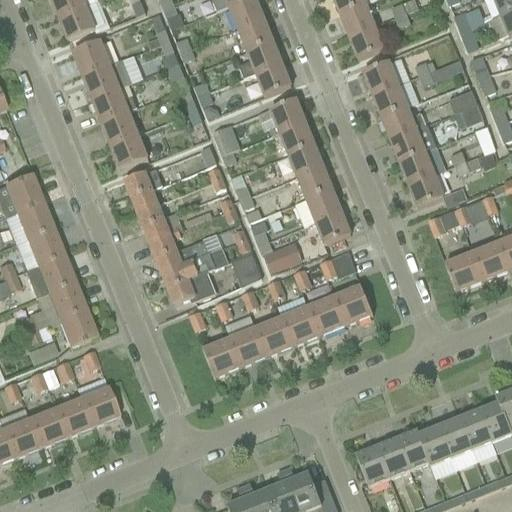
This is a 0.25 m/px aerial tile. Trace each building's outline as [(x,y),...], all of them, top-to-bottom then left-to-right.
[(86,11),(81,0),(49,0),(59,23),(86,12),(86,11)] [(156,0),(162,14),(174,9),(169,0),(156,0)] [(228,13),(254,2),(253,0),(211,0),(218,17),(228,13)] [(366,10),(361,0),(331,0),(340,20),(366,10)] [(460,6),(457,0),(443,0),(448,11),(460,6)] [(511,15),(511,0),(491,0),(500,20),(511,15)] [(263,24),(254,2),(228,13),(237,35),(263,24)] [(391,13),(395,25),(407,20),(419,15),(414,4),(391,13)] [(99,6),(86,11),(86,12),(59,23),(68,46),(95,35),(96,39),(110,33),(99,6)] [(145,19),(140,7),(132,10),(137,22),(145,19)] [(178,18),(174,9),(162,14),(166,23),(178,18)] [(375,32),(366,10),(340,20),(349,43),(375,32)] [(511,40),(511,15),(500,20),(508,42),(511,41),(511,40)] [(453,22),(459,36),(470,32),(465,18),(453,22)] [(410,29),(407,20),(395,25),(399,33),(410,29)] [(273,47),(263,24),(237,35),(246,57),(273,47)] [(384,55),(375,32),(349,43),(358,65),(384,55)] [(479,53),(470,32),(459,36),(467,58),(479,53)] [(170,46),(166,34),(155,38),(158,44),(148,48),(150,54),(160,50),(170,46)] [(176,48),(180,58),(191,53),(187,43),(176,48)] [(73,58),(82,81),(110,70),(101,46),(73,58)] [(175,58),(170,46),(160,50),(164,62),(175,58)] [(282,69),(273,47),(246,57),(250,67),(238,72),(243,84),(248,82),(248,83),(255,79),(282,69)] [(195,64),(191,53),(180,58),(184,68),(195,64)] [(178,69),(175,58),(164,62),(161,64),(165,75),(169,73),(178,69)] [(471,66),(478,85),(489,80),(482,61),(471,66)] [(123,66),(111,70),(110,70),(82,81),(92,104),(120,93),(120,94),(132,89),(123,66)] [(430,78),(418,83),(423,93),(434,88),(463,76),(459,66),(430,78)] [(364,78),(373,101),(398,91),(389,68),(364,78)] [(414,73),(418,83),(430,78),(426,68),(414,73)] [(184,81),(178,69),(169,73),(165,75),(170,87),(174,86),(174,85),(184,81)] [(291,91),(282,69),(255,79),(264,102),(267,101),(291,91)] [(496,97),(493,89),(489,80),(478,85),(485,101),(496,97)] [(174,86),(178,96),(188,91),(184,81),(174,85),(174,86)] [(194,92),(198,101),(209,97),(205,88),(194,92)] [(198,114),(188,91),(178,96),(188,119),(198,114)] [(407,113),(398,91),(373,101),(382,123),(407,113)] [(132,103),(125,106),(120,94),(120,93),(92,104),(101,127),(129,116),(136,113),(132,103)] [(477,111),(471,96),(448,105),(454,120),(477,111)] [(212,106),(209,97),(198,101),(201,110),(212,106)] [(296,104),(270,115),(276,131),(269,134),(271,141),(279,138),(305,127),(296,104)] [(489,113),(496,130),(507,126),(500,108),(489,113)] [(483,126),(477,111),(454,120),(460,135),(483,126)] [(421,119),(411,123),(407,113),(382,123),(390,146),(416,135),(426,132),(421,119)] [(203,126),(198,114),(188,119),(192,130),(203,126)] [(138,139),(129,116),(101,127),(111,150),(138,139)] [(511,144),(511,137),(507,126),(496,130),(504,148),(511,144)] [(314,150),(305,127),(279,138),(288,160),(314,150)] [(231,131),(212,138),(221,161),(232,157),(240,154),(231,131)] [(478,135),(487,159),(498,155),(489,131),(478,135)] [(425,158),(416,135),(390,146),(399,168),(425,158)] [(148,162),(138,139),(111,150),(120,173),(148,162)] [(323,172),(314,150),(288,160),(297,183),(323,172)] [(210,153),(200,158),(205,172),(216,167),(210,153)] [(236,168),(232,157),(221,161),(225,172),(236,168)] [(450,161),(454,172),(466,167),(462,157),(450,161)] [(434,180),(425,158),(399,168),(408,190),(434,180)] [(479,164),(484,176),(496,171),(491,159),(479,164)] [(477,163),(466,167),(454,172),(458,182),(481,173),(477,163)] [(333,195),(323,172),(297,183),(307,206),(333,195)] [(162,189),(156,174),(124,187),(130,202),(152,194),(162,189)] [(208,178),(211,187),(223,183),(219,174),(208,178)] [(443,203),(434,180),(408,190),(417,213),(443,203)] [(0,193),(0,214),(4,223),(14,219),(42,208),(31,181),(0,193)] [(226,193),(223,183),(211,187),(215,197),(226,193)] [(508,196),(505,189),(493,193),(495,200),(508,196)] [(239,207),(251,202),(246,191),(235,196),(239,207)] [(158,209),(152,194),(130,202),(137,218),(158,209)] [(342,218),(333,195),(307,206),(316,228),(342,218)] [(466,208),(462,197),(441,205),(445,216),(466,208)] [(255,212),(251,202),(239,207),(243,217),(255,212)] [(492,202),(481,206),(487,222),(498,218),(492,202)] [(219,209),(224,219),(235,214),(231,204),(219,209)] [(53,235),(42,208),(14,219),(25,246),(53,235)] [(165,225),(158,209),(137,218),(143,233),(165,225)] [(455,216),(461,232),(471,228),(465,212),(455,216)] [(239,224),(235,214),(224,219),(228,229),(239,224)] [(245,220),(248,228),(261,222),(258,214),(245,220)] [(455,216),(439,222),(444,238),(461,232),(455,216)] [(351,241),(342,218),(316,228),(325,251),(351,241)] [(438,223),(428,227),(428,228),(434,243),(445,238),(438,223)] [(149,249),(179,237),(178,233),(169,236),(165,225),(143,233),(149,249)] [(265,237),(267,236),(264,227),(250,233),(257,251),(269,247),(265,237)] [(63,262),(53,235),(25,246),(36,272),(36,273),(63,262)] [(231,239),(236,250),(248,245),(244,235),(231,239)] [(181,242),(179,237),(149,249),(155,265),(177,256),(173,246),(181,242)] [(511,274),(511,243),(497,249),(508,276),(511,274)] [(253,261),(252,259),(251,260),(250,255),(252,255),(248,245),(236,250),(240,260),(241,259),(244,265),(253,261)] [(210,261),(210,260),(204,246),(177,257),(177,256),(155,265),(162,280),(210,261)] [(261,261),(273,257),(269,247),(257,251),(261,261)] [(508,276),(497,249),(471,259),(482,287),(508,276)] [(281,254),(263,261),(270,280),(288,273),(281,254)] [(168,296),(208,280),(207,279),(225,272),(219,256),(210,260),(210,261),(162,280),(168,296)] [(348,259),(320,270),(326,285),(354,273),(348,259)] [(482,287),(471,259),(445,270),(455,297),(482,287)] [(262,284),(253,261),(232,270),(241,292),(262,284)] [(74,289),(63,262),(36,273),(36,272),(25,277),(36,304),(74,289)] [(0,271),(0,274),(4,286),(15,281),(10,268),(0,271)] [(305,275),(293,279),(300,296),(311,291),(305,275)] [(216,299),(208,280),(168,296),(174,311),(190,305),(191,309),(216,299)] [(20,294),(15,281),(4,286),(9,299),(20,294)] [(267,290),(274,306),(285,302),(279,285),(267,290)] [(85,316),(74,289),(36,304),(41,315),(28,320),(29,322),(20,325),(25,340),(46,332),(85,316)] [(361,292),(334,302),(346,331),(372,321),(361,292)] [(241,300),(248,317),(260,312),(253,295),(241,300)] [(346,331),(334,302),(308,313),(319,342),(346,331)] [(215,310),(218,318),(222,327),(233,322),(226,305),(215,310)] [(319,342),(308,313),(281,324),(293,353),(319,342)] [(96,343),(85,316),(58,327),(69,354),(96,343)] [(199,316),(189,321),(195,336),(196,338),(206,334),(202,325),(199,316)] [(293,353),(281,324),(255,334),(266,363),(293,353)] [(47,333),(46,332),(25,340),(30,352),(42,347),(42,349),(52,345),(47,333)] [(266,363),(255,334),(228,345),(240,374),(266,363)] [(240,374),(228,345),(202,355),(213,385),(240,374)] [(99,373),(92,356),(81,361),(88,378),(99,373)] [(55,371),(62,388),(74,383),(67,367),(55,371)] [(29,382),(36,398),(47,393),(41,377),(29,382)] [(19,404),(13,388),(3,393),(9,409),(19,404)] [(107,393),(80,404),(92,433),(118,423),(107,393)] [(511,434),(511,397),(497,403),(511,440),(510,436),(511,434)] [(511,440),(497,403),(496,404),(497,408),(478,416),(492,449),(511,440)] [(92,433),(80,404),(54,414),(66,444),(92,433)] [(66,444),(54,414),(28,425),(40,454),(66,444)] [(478,416),(458,424),(471,457),(492,449),(478,416)] [(471,457),(458,424),(438,432),(451,465),(471,457)] [(40,454),(28,425),(2,435),(13,464),(40,454)] [(451,465),(438,432),(419,440),(418,440),(429,468),(428,469),(430,473),(451,465)] [(0,469),(13,464),(2,435),(0,435),(0,469)] [(418,440),(419,440),(417,435),(396,444),(409,476),(428,469),(429,468),(418,440)] [(409,476),(396,444),(376,452),(389,485),(409,476)] [(389,485),(376,452),(355,460),(368,493),(389,485)] [(290,474),(283,476),(297,511),(335,511),(325,485),(313,490),(308,479),(295,484),(290,474)] [(281,490),(268,495),(274,511),(297,511),(283,476),(277,479),(281,490)] [(488,499),(508,490),(505,483),(485,491),(488,499)] [(274,511),(268,495),(255,501),(250,490),(243,492),(251,511),(274,511)] [(468,507),(488,499),(485,491),(465,499),(468,507)] [(251,511),(243,492),(237,495),(241,506),(227,511),(251,511)] [(446,511),(454,511),(468,507),(465,499),(445,507),(446,511)]
